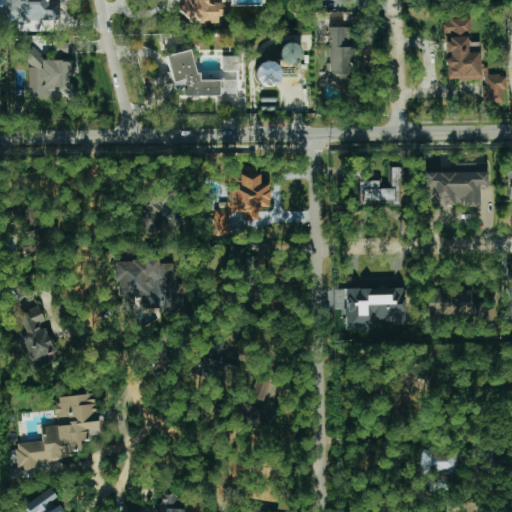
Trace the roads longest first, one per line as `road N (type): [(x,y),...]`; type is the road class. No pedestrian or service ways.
road 1 (tertiary): [(511,131),(0,138)]
road 2 (residential): [(322,472),(282,474),(236,461),(156,414),(80,287),(93,192),(90,137)]
road 3 (tertiary): [(322,511),(316,134)]
road 4 (residential): [(511,245),(318,249)]
road 5 (residential): [(135,136),(98,0)]
road 6 (residential): [(397,133),(395,0)]
